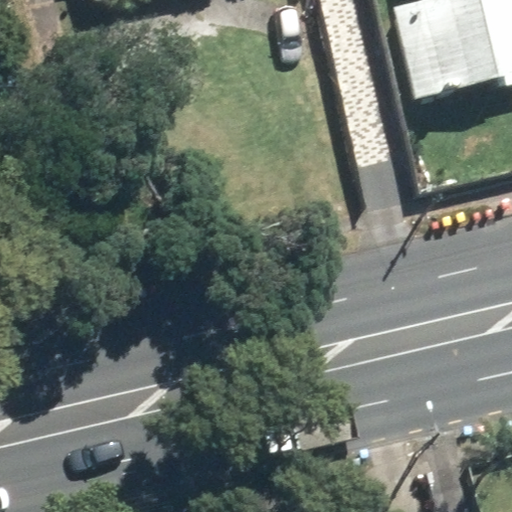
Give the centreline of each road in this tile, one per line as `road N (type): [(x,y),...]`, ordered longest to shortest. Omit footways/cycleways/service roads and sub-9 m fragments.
road 1 (primary): [(0,415),(400,316)]
road 2 (residential): [(400,316),(330,0)]
